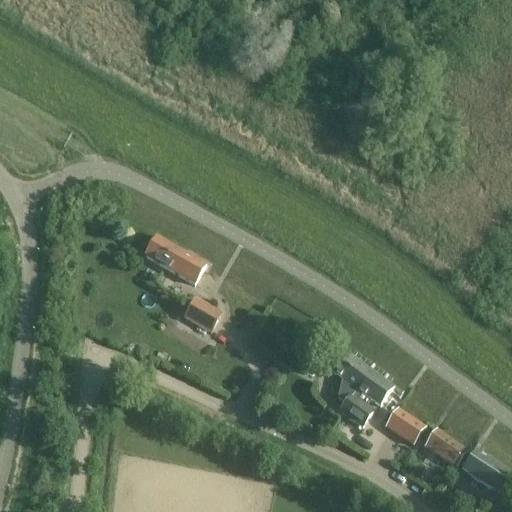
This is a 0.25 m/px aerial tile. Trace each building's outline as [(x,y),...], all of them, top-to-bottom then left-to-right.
[(158,239),(155,243),(146,260),(195,288),(207,267),(158,239)] [(222,316),(196,302),(186,320),(211,335),(222,316)] [(314,342),(309,349),(316,354),(323,344),(317,340),(315,343),(314,342)] [(395,390),(347,356),(333,375),(343,382),(338,401),(346,407),(341,415),(363,431),(374,414),(364,407),(368,400),(381,409),(395,390)] [(398,411),(385,431),(413,450),(426,429),(398,411)] [(456,470),(467,454),(438,434),(427,451),(456,470)] [(498,497),(503,489),(511,476),(477,453),(464,474),(498,497)]
